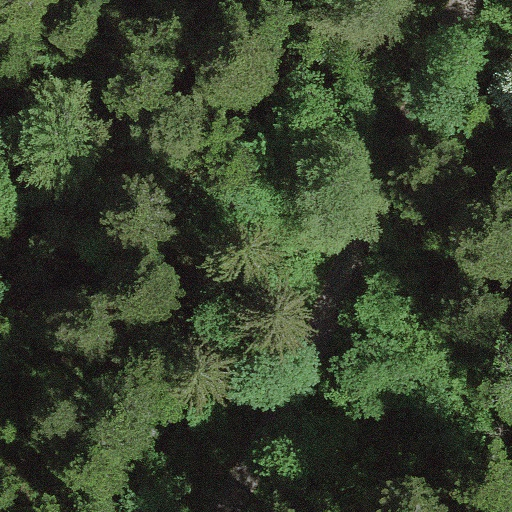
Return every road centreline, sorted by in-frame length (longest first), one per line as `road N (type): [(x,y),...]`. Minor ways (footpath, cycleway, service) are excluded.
road 1 (unclassified): [(217,511),(433,83)]
road 2 (unclassified): [(433,83),(443,511)]
